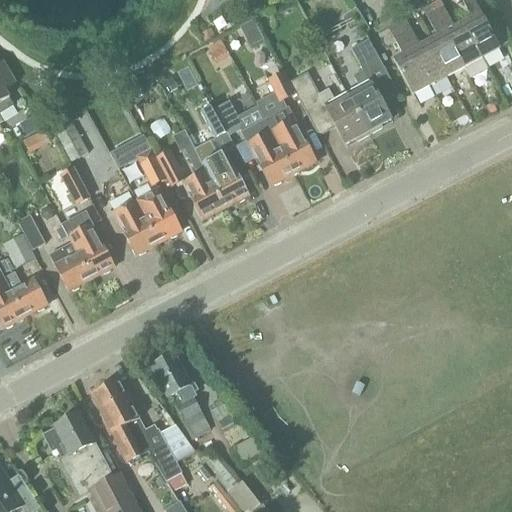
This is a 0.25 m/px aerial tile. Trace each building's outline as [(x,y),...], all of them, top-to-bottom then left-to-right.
[(463,25),(481,60),(509,45),(497,21),(485,27),(470,0),(460,0),(471,21),(463,25)] [(431,6),(464,70),(470,81),(487,72),(481,61),(481,60),(463,25),(453,30),(442,9),(438,2),(431,6)] [(464,70),(431,6),(421,11),(425,18),(436,39),(428,43),(447,79),(464,70)] [(404,20),(396,24),(430,88),(447,79),(428,43),(418,48),(407,27),(404,20)] [(241,29),(245,39),(258,32),(254,22),(241,29)] [(430,88),(396,24),(386,29),(390,37),(401,57),(392,62),(411,98),(430,88)] [(201,35),(205,44),(216,39),(212,30),(201,35)] [(345,95),(368,138),(381,131),(379,128),(389,123),(372,91),(389,82),(367,42),(350,51),(361,73),(351,78),(357,89),(345,95)] [(385,56),(379,59),(382,65),(388,62),(385,56)] [(0,124),(0,125),(3,123),(0,117),(0,114),(14,106),(5,91),(16,84),(13,79),(3,62),(0,64),(0,124)] [(295,97),(289,85),(283,74),(266,83),(278,105),(295,97)] [(306,76),(289,85),(295,97),(304,113),(320,104),(344,148),(354,142),(355,145),(368,138),(345,95),(332,102),(327,92),(318,97),(306,76)] [(490,115),(497,112),(493,104),(486,108),(490,115)] [(215,141),(227,134),(212,108),(201,114),(215,141)] [(288,111),(266,122),(293,175),(299,172),(303,169),(308,171),(312,168),(313,164),(315,163),(303,139),(302,139),(288,111)] [(237,150),(252,142),(236,114),(221,123),(237,150)] [(71,164),(89,154),(72,121),(54,130),(71,164)] [(263,137),(260,139),(247,145),(269,187),(270,187),(276,189),(283,186),(284,179),(293,175),(266,122),(257,127),(263,137)] [(192,147),(185,151),(191,161),(197,157),(195,153),(192,147)] [(136,159),(140,166),(152,189),(167,181),(156,159),(155,158),(152,151),(136,159)] [(171,152),(156,159),(167,181),(171,189),(186,182),(171,152)] [(206,173),(225,210),(237,203),(240,204),(245,201),(246,199),(248,198),(226,155),(218,159),(211,163),(203,168),(206,173)] [(75,209),(88,202),(73,172),(60,178),(75,209)] [(225,210),(206,173),(204,174),(189,182),(181,186),(184,191),(188,199),(200,223),(202,222),(205,220),(208,221),(213,218),(214,216),(216,215),(225,210)] [(135,204),(157,246),(163,243),(170,239),(172,240),(177,238),(177,235),(180,234),(167,210),(157,193),(135,204)] [(157,246),(135,204),(112,217),(134,258),(135,258),(138,256),(141,257),(146,254),(147,251),(149,250),(157,246)] [(112,269),(100,246),(99,242),(85,215),(61,227),(62,229),(68,240),(71,246),(72,247),(90,281),(98,277),(102,275),(106,276),(111,273),(112,270),(112,269)] [(33,252),(46,246),(31,217),(18,224),(33,252)] [(61,244),(68,240),(62,229),(55,233),(61,244)] [(17,270),(36,260),(23,236),(3,246),(15,268),(16,268),(17,270)] [(90,281),(72,247),(71,246),(48,258),(54,270),(66,293),(69,292),(75,294),(81,291),(83,284),(90,281)] [(8,261),(0,264),(0,273),(11,295),(24,320),(31,316),(37,313),(39,314),(44,311),(45,309),(47,308),(33,283),(23,288),(15,274),(13,271),(8,261)] [(11,295),(0,273),(0,336),(1,336),(1,331),(1,330),(2,332),(4,330),(8,331),(13,328),(15,325),(19,323),(24,320),(11,295)] [(211,432),(194,399),(196,398),(175,354),(150,366),(165,398),(176,393),(182,404),(176,408),(193,441),(211,432)] [(120,385),(106,392),(141,458),(147,455),(148,455),(166,485),(182,476),(159,433),(148,438),(120,385)] [(141,458),(106,392),(92,400),(128,466),(148,455),(147,455),(141,458)] [(209,408),(222,432),(238,423),(225,399),(209,408)] [(112,480),(108,473),(93,444),(94,444),(78,414),(53,427),(62,445),(58,447),(63,456),(67,455),(67,456),(58,461),(74,491),(79,500),(84,497),(86,496),(94,511),(139,511),(120,476),(112,480)] [(224,434),(232,448),(250,438),(242,424),(224,434)] [(265,453),(256,438),(236,449),(244,464),(265,453)] [(265,504),(246,481),(242,484),(215,449),(200,460),(205,466),(215,478),(218,483),(241,511),(240,511),(267,511),(263,506),(265,504)] [(207,485),(215,478),(205,466),(197,473),(207,485)] [(0,511),(15,511),(21,509),(22,511),(37,511),(41,510),(20,476),(9,483),(3,482),(4,476),(5,476),(0,467),(0,511)] [(210,489),(227,511),(240,511),(241,511),(218,483),(210,489)] [(183,511),(169,489),(138,506),(141,511),(183,511)]
